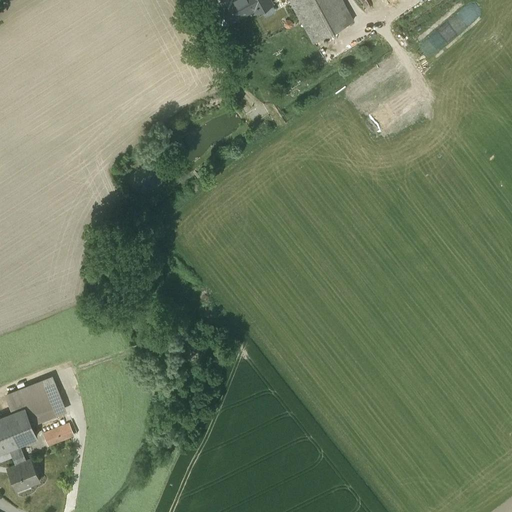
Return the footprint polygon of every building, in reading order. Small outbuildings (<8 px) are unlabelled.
[(230,0),(239,16),(259,5),(261,10),(271,4),(272,7),(273,7),(269,0),(230,0)] [(342,0),(290,0),(313,42),(354,19),(342,0)] [(57,343),(88,331),(84,323),(54,335),(57,343)] [(52,374),(4,394),(12,413),(26,407),(27,407),(34,424),(67,410),(52,374)] [(0,417),(0,450),(8,447),(19,443),(37,435),(26,407),(12,413),(0,417)] [(69,420),(43,431),(48,444),(74,434),(69,420)] [(19,443),(8,447),(16,464),(26,460),(19,443)] [(16,464),(14,465),(16,470),(9,473),(16,489),(40,480),(31,458),(26,460),(16,464)]
